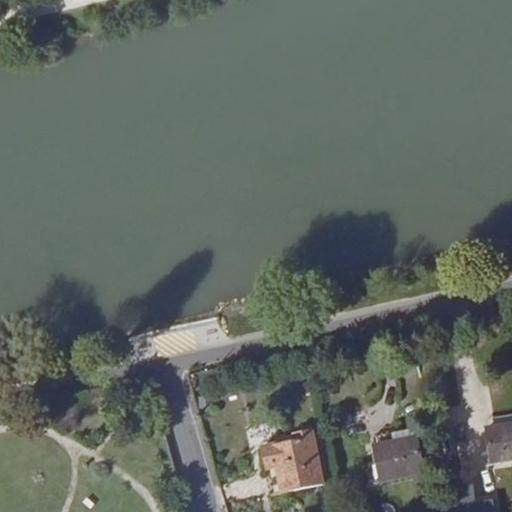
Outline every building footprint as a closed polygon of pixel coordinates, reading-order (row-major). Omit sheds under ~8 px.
[(511,466),(511,410),(482,415),(489,470),(511,466)] [(374,444),(419,436),(417,425),(372,434),(374,444)] [(324,484),(314,428),(295,431),(296,440),(264,447),(267,468),(280,466),(284,492),(324,484)] [(426,472),(419,436),(374,444),(382,482),(426,472)] [(479,511),(474,473),(455,476),(460,511),(479,511)]
